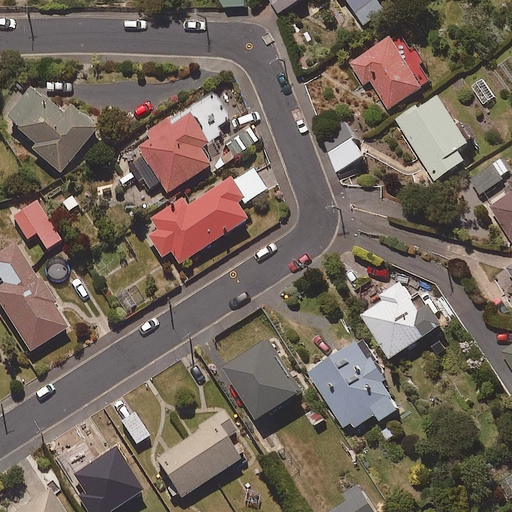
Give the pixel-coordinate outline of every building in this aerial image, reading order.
[(247,6),(246,0),(210,0),(211,9),(247,6)] [(298,0),(272,0),(280,12),(298,0)] [(347,0),(363,23),(385,9),(379,0),(347,0)] [(424,64),(427,62),(414,42),(411,44),(402,29),(348,64),(363,87),(371,81),(389,109),(434,80),(424,64)] [(63,116),(31,89),(6,119),(36,144),(31,149),(61,174),(98,129),(71,106),(63,116)] [(477,154),(439,92),(396,119),(434,180),(477,154)] [(165,122),(146,135),(150,141),(137,150),(143,158),(132,165),(149,190),(159,183),(167,195),(212,165),(201,148),(208,144),(190,115),(169,128),(165,122)] [(259,141),(249,125),(209,152),(219,168),(259,141)] [(365,156),(355,138),(329,153),(339,171),(365,156)] [(486,190),(511,173),(502,157),(470,178),(473,182),(480,194),(486,190)] [(266,190),(253,169),(233,182),(231,177),(189,204),(185,197),(150,220),(155,229),(145,235),(160,259),(170,252),(179,266),(248,221),(239,208),(266,190)] [(511,178),(507,181),(511,189),(511,192),(493,204),(511,234),(511,178)] [(61,242),(36,202),(11,218),(26,241),(36,234),(47,251),(61,242)] [(0,307),(29,353),(69,328),(55,306),(57,305),(39,278),(36,280),(14,245),(0,254),(0,307)] [(511,263),(495,275),(511,302),(511,263)] [(422,310),(404,282),(381,296),(384,301),(363,314),(390,358),(446,324),(433,303),(422,310)] [(302,392),(269,341),(221,371),(231,387),(237,383),(260,419),(302,392)] [(369,358),(358,341),(310,372),(349,432),(377,414),(381,421),(405,406),(373,355),(369,358)] [(511,345),(502,353),(511,367),(511,345)] [(329,420),(316,402),(303,411),(316,429),(329,420)] [(236,433),(223,413),(199,429),(201,432),(155,461),(180,500),(240,461),(226,439),(236,433)] [(150,436),(135,414),(122,423),(137,445),(150,436)] [(111,511),(143,492),(116,450),(68,481),(88,511),(111,511)] [(511,500),(511,499),(511,474),(499,485),(511,500)] [(63,511),(50,491),(14,511),(63,511)] [(377,511),(363,491),(331,511),(377,511)]
